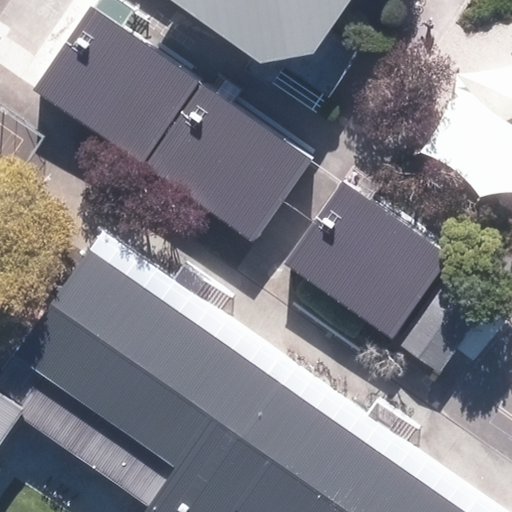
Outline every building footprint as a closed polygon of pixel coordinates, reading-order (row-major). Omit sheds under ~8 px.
[(147,0),(246,69),(302,59),(343,0),(147,0)] [(303,163),(82,12),(26,93),(247,244),(303,163)] [(511,48),(511,77),(445,76),(444,145),(480,146),(478,199),(511,199),(511,27),(501,37),(511,48)] [(450,263),(339,186),(284,265),(396,342),(450,263)] [(469,511),(78,244),(0,357),(0,400),(147,502),(139,511),(469,511)] [(0,448),(20,419),(0,405),(0,448)]
